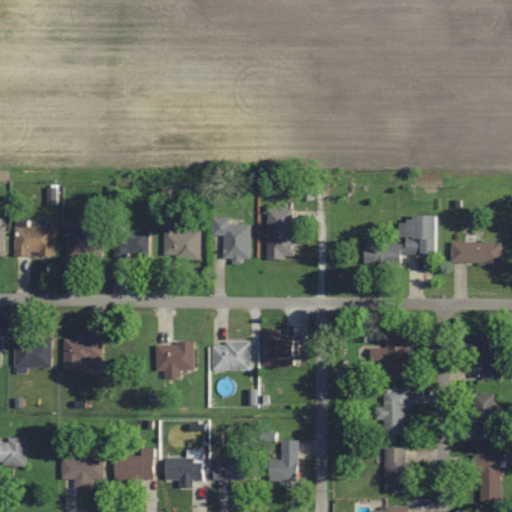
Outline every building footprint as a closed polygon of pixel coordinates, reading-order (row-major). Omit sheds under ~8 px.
[(270,208),(270,257),(296,257),(296,208),(270,208)] [(405,263),(405,253),(440,254),(440,217),(404,216),(403,243),(367,242),(367,262),(405,263)] [(232,224),(232,217),(216,217),(215,235),(227,235),(226,259),(253,259),(253,224),(232,224)] [(167,257),(203,257),(203,229),(178,229),(178,225),(167,225),(167,257)] [(57,226),(18,226),(18,256),(57,256),(57,226)] [(106,227),(69,227),(69,257),(106,257),(106,227)] [(153,228),(118,228),(118,257),(153,257),(153,228)] [(505,241),(455,241),(455,261),(505,261),(505,241)] [(282,328),(266,328),(266,365),(301,365),(301,338),(282,338),(282,328)] [(412,331),(390,330),(390,347),(373,347),(373,359),(390,359),(390,375),(412,375),(412,331)] [(485,351),(485,378),(504,378),(504,332),(477,332),(477,351),(485,351)] [(87,369),(87,362),(106,362),(106,338),(67,338),(67,369),(87,369)] [(18,367),(54,367),(54,339),(18,339),(18,367)] [(253,368),(253,341),(216,341),(216,368),(253,368)] [(160,342),(160,369),(168,369),(168,377),(183,377),(183,369),(197,369),(197,342),(160,342)] [(407,408),(412,408),(413,388),(386,388),(386,406),(379,406),(379,418),(386,418),(386,434),(407,434),(407,408)] [(498,439),(498,393),(476,393),(476,439),(498,439)] [(29,437),(11,437),(11,441),(0,441),(0,464),(29,465),(29,437)] [(274,458),(273,485),(301,485),(302,439),(285,439),(285,459),(274,458)] [(388,447),(388,491),(411,491),(411,447),(388,447)] [(118,480),(158,480),(158,448),(144,448),(144,456),(118,456),(118,480)] [(207,479),(207,449),(189,449),(189,457),(169,457),(169,479),(207,479)] [(482,475),(482,501),(503,501),(503,455),(477,455),(477,475),(482,475)] [(78,487),(95,487),(95,478),(107,478),(107,458),(64,458),(64,479),(78,479),(78,487)] [(257,458),(217,458),(217,479),(257,479),(257,458)]
